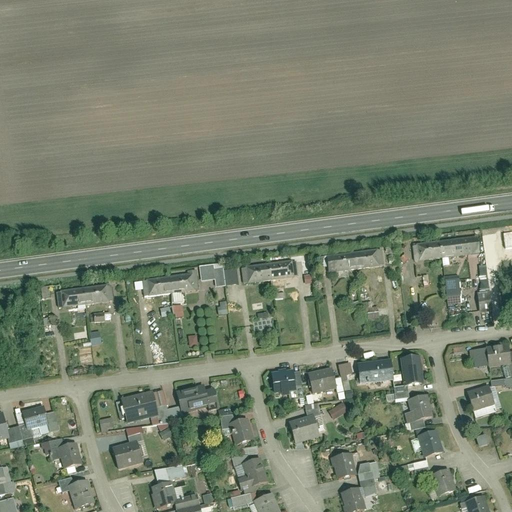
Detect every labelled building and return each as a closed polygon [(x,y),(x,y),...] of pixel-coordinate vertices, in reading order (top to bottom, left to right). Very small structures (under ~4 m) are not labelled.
[(511,234),(503,236),(505,250),(511,249),(511,234)] [(473,237),(445,241),(448,258),(476,253),(473,237)] [(445,241),(417,245),(420,262),(448,258),(445,241)] [(379,250),(352,253),(355,270),(381,266),(379,250)] [(352,253),(326,258),(329,274),(355,270),(352,253)] [(293,261),(267,264),(270,281),(296,278),(293,261)] [(267,264),(241,268),(244,285),(270,281),(267,264)] [(478,311),(491,310),(487,266),(479,267),(481,293),(476,293),(478,311)] [(193,273),(168,277),(170,295),(196,291),(193,273)] [(303,284),(312,284),(312,276),(303,276),(303,284)] [(168,277),(141,282),(143,298),(170,295),(168,277)] [(445,305),(460,305),(459,280),(445,281),(445,305)] [(113,284),(86,288),(89,305),(115,301),(113,284)] [(86,288),(58,293),(60,309),(89,305),(86,288)] [(218,302),(219,315),(227,314),(226,302),(218,302)] [(172,319),(184,318),(183,306),(172,306),(172,319)] [(159,309),(161,318),(171,315),(169,307),(159,309)] [(365,320),(378,319),(377,308),(365,309),(365,320)] [(110,321),(109,313),(93,314),(94,322),(110,321)] [(100,332),(89,333),(90,346),(101,345),(100,332)] [(197,346),(197,336),(188,336),(189,347),(197,346)] [(494,345),(473,348),(474,368),(497,365),(494,345)] [(421,356),(401,359),(404,385),(425,383),(421,356)] [(393,359),(358,363),(361,382),(395,381),(393,359)] [(347,380),(346,375),(351,374),(350,363),(338,365),(340,381),(347,380)] [(333,368),(309,372),(313,394),(337,390),(333,368)] [(295,369),(273,374),(275,393),(282,393),(282,396),(290,394),(299,390),(295,369)] [(177,392),(184,413),(219,404),(213,384),(177,392)] [(349,384),(342,385),(345,397),(351,396),(349,384)] [(490,385),(467,392),(475,412),(496,406),(490,385)] [(154,389),(120,396),(127,423),(162,415),(154,389)] [(428,396),(409,399),(414,421),(434,416),(428,396)] [(328,412),(333,421),(342,415),(337,407),(328,412)] [(44,408),(23,414),(28,433),(49,427),(44,408)] [(181,421),(180,414),(178,415),(178,408),(166,409),(167,422),(181,421)] [(315,413),(290,421),(297,443),(321,435),(315,413)] [(3,415),(0,416),(0,443),(10,441),(3,415)] [(98,421),(101,432),(114,429),(111,418),(98,421)] [(250,418),(231,424),(237,445),(256,440),(250,418)] [(446,451),(439,432),(420,437),(426,458),(446,451)] [(477,447),(488,445),(486,436),(475,438),(477,447)] [(138,441),(113,447),(119,470),(144,463),(138,441)] [(59,448),(65,469),(84,464),(78,443),(59,448)] [(353,454),(332,458),(338,480),(358,475),(353,454)] [(269,480),(260,456),(241,463),(247,475),(238,477),(245,493),(269,480)] [(451,470),(432,475),(439,497),(459,491),(451,470)] [(89,480),(68,487),(76,511),(97,504),(89,480)] [(173,482),(151,488),(157,509),(175,504),(180,503),(173,482)] [(361,488),(342,493),(346,511),(365,511),(368,511),(361,488)] [(282,511),(274,493),(255,501),(259,511),(282,511)] [(232,509),(251,506),(249,495),(230,498),(232,509)] [(491,511),(486,496),(468,501),(470,511),(491,511)] [(177,511),(202,511),(198,498),(175,504),(177,511)]
